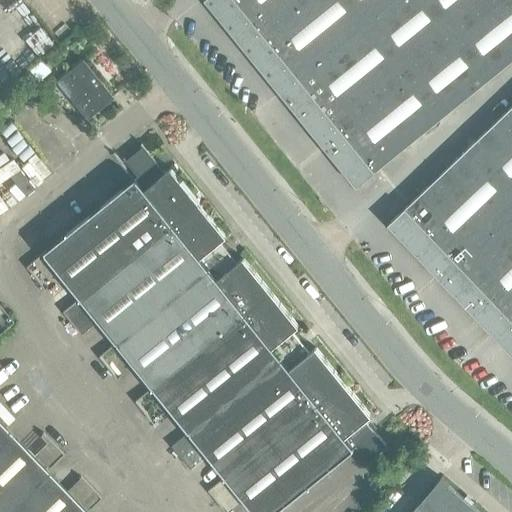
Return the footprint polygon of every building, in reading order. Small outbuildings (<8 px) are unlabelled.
[(357,185),(376,169),(511,58),(511,0),(206,0),(344,169),(357,185)] [(86,118),(113,96),(82,59),(56,81),(86,118)] [(32,71),(17,83),(26,94),(31,90),(32,92),(42,84),(32,71)] [(511,105),(389,222),(511,351),(511,105)] [(82,295),(198,200),(171,167),(166,171),(142,142),(124,157),(138,173),(28,264),(47,287),(64,273),(82,295)] [(118,340),(229,249),(221,239),(226,234),(198,200),(82,295),(64,309),(84,333),(100,319),(118,340)] [(154,384),(270,289),(244,257),(238,261),(229,249),(118,340),(101,354),(120,377),(136,363),(154,384)] [(190,429),(301,339),(294,329),(299,325),(270,289),(154,384),(136,399),(156,422),(172,408),(190,429)] [(227,475),(343,380),(316,346),(311,350),(301,339),(190,429),(172,443),(192,467),(209,453),(227,475)] [(343,380),(227,475),(210,489),(228,511),(245,497),(257,511),(272,511),(356,444),(371,462),(389,447),(366,419),(372,415),(343,380)] [(0,419),(0,511),(88,511),(87,510),(66,489),(47,468),(27,448),(0,419)] [(419,504),(412,511),(484,511),(443,476),(419,504)]
